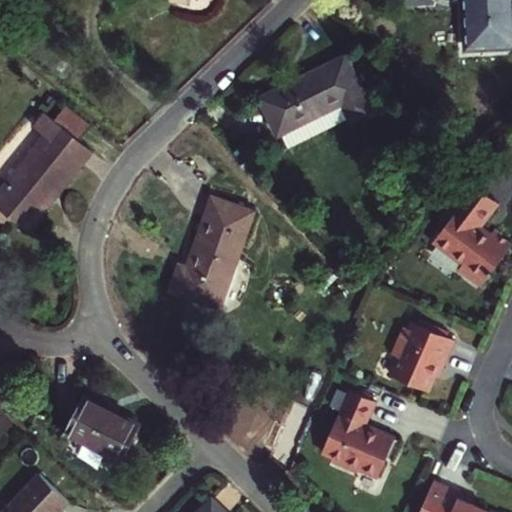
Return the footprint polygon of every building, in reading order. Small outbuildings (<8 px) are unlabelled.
[(464,0),(467,44),(469,44),(511,41),(509,0),(464,0)] [(264,93),(284,135),(291,131),(296,142),(348,117),(350,122),(375,110),(347,52),(264,93)] [(23,219),(29,224),(80,157),(35,122),(23,138),(33,146),(0,188),(0,227),(10,236),(23,219)] [(450,260),(474,275),(500,228),(479,216),(476,220),(466,214),(481,188),(451,171),(434,203),(438,205),(421,236),(453,254),(450,260)] [(240,216),(199,202),(176,271),(169,269),(161,295),(208,311),(240,216)] [(23,219),(10,236),(16,240),(29,224),(23,219)] [(440,374),(456,337),(406,315),(404,320),(399,318),(387,346),(396,350),(388,368),(430,386),(436,372),(440,374)] [(374,427),(384,404),(352,390),(325,452),(336,457),(334,461),(362,473),(364,469),(384,478),(394,456),(401,460),(409,442),(374,427)] [(134,427),(82,401),(65,437),(117,461),(134,427)] [(53,511),(61,504),(33,476),(0,510),(0,511),(53,511)] [(433,480),(418,511),(482,511),(484,510),(469,503),(472,498),(433,480)] [(217,511),(204,499),(191,511),(217,511)]
